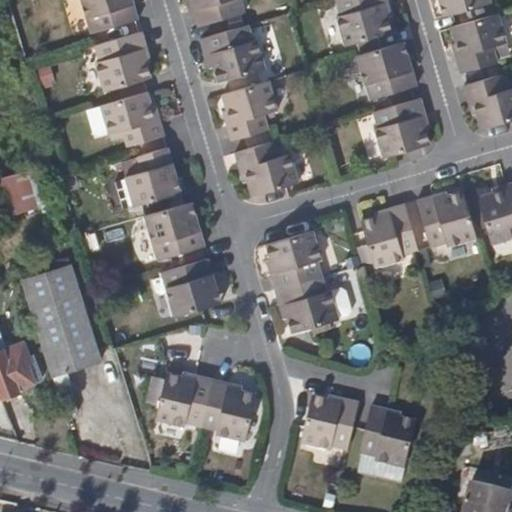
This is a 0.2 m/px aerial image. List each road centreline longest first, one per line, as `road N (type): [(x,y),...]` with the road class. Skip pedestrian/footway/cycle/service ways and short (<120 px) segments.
road 1 (residential): [(463,161),(227,229)]
road 2 (residential): [(227,229),(160,0)]
road 3 (unclassified): [(180,511),(0,469)]
road 4 (residential): [(415,0),(463,161)]
road 5 (residential): [(260,511),(282,410),(267,363)]
road 6 (residential): [(267,363),(227,229)]
